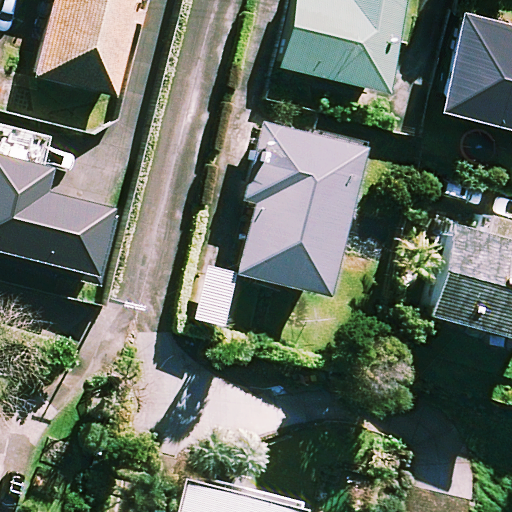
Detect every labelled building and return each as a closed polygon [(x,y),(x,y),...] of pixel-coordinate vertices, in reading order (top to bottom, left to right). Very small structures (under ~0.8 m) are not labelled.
[(126,27),(133,29),(138,10),(131,8),(132,0),(49,0),(50,0),(30,81),(108,100),(126,27)] [(400,3),(386,0),(343,0),(343,5),(324,0),(290,0),(273,71),(376,97),(400,3)] [(511,24),(462,12),(437,106),(511,125),(511,24)] [(354,152),(260,128),(240,207),(248,209),(230,278),(316,300),(354,152)] [(511,232),(483,225),(479,240),(440,229),(416,321),(511,346),(511,232)] [(227,278),(199,271),(188,321),(216,327),(227,278)] [(290,511),(294,502),(183,472),(171,511),(290,511)]
